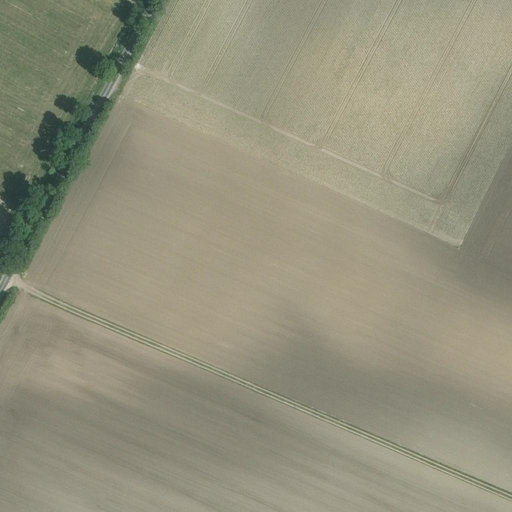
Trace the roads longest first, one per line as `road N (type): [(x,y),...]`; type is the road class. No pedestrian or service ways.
road 1 (track): [(6,279),(511,496)]
road 2 (unclassified): [(155,0),(0,290)]
